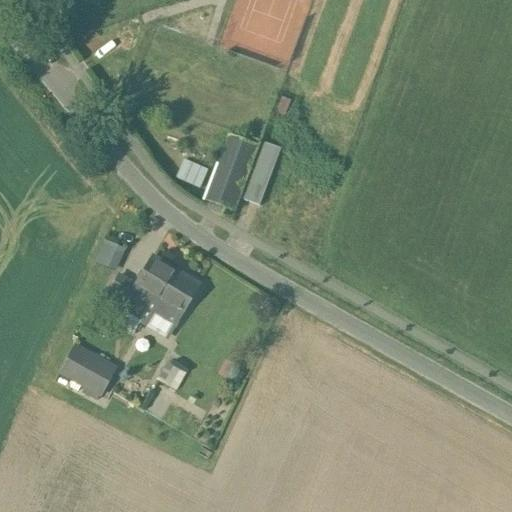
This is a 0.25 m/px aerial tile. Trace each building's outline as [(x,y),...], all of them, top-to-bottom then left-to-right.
[(230,138),(218,170),(216,169),(204,201),(210,204),(208,209),(222,217),(227,210),(233,212),(257,147),(230,138)] [(265,145),(244,201),(260,207),(281,150),(265,145)] [(188,159),(180,178),(205,188),(213,169),(188,159)] [(121,250),(104,242),(94,264),(111,272),(121,250)] [(151,258),(134,287),(117,277),(103,302),(129,318),(130,317),(146,326),(153,315),(173,327),(197,286),(151,258)] [(113,371),(73,349),(59,375),(92,393),(98,396),(99,397),(113,371)] [(184,375),(165,364),(155,381),(174,392),(184,375)] [(232,365),(227,368),(225,372),(225,378),(229,381),(234,378),(237,373),(237,368),(232,365)] [(98,396),(92,393),(89,398),(95,402),(98,396)]
